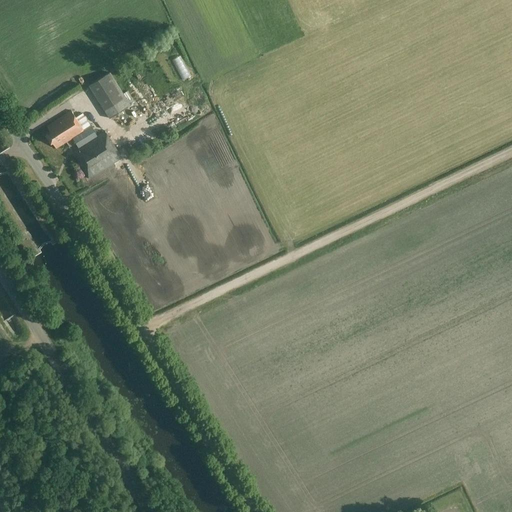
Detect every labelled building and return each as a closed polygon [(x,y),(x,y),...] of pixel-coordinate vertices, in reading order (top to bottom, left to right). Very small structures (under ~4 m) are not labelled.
[(130,104),(109,72),(88,86),(109,118),(130,104)] [(130,91),(126,93),(132,104),(136,101),(130,91)] [(75,117),(72,111),(46,127),(50,133),(45,136),(50,144),(53,143),(56,149),(84,131),(83,130),(90,126),(82,113),(75,117)] [(161,114),(137,124),(139,131),(164,120),(161,114)] [(122,158),(105,131),(72,152),(89,179),(122,158)]
